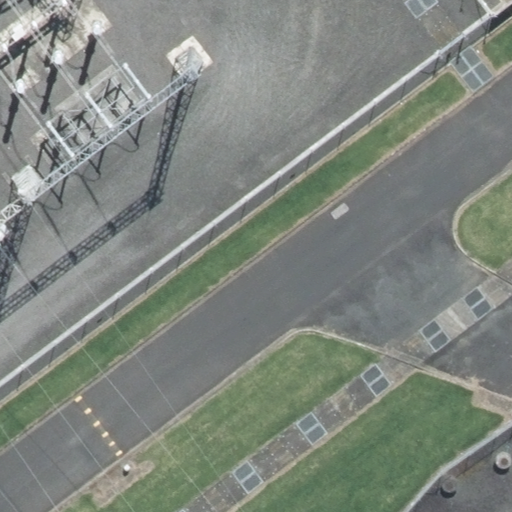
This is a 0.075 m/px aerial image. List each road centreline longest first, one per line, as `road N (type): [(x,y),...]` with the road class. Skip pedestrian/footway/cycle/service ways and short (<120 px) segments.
road 1 (unclassified): [(511,112),(0,491)]
road 2 (track): [(511,339),(312,260)]
